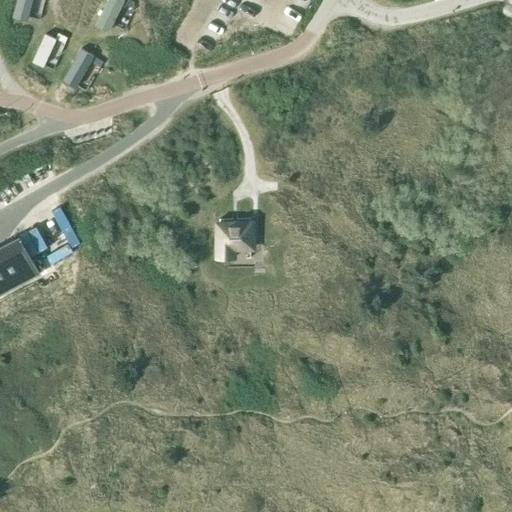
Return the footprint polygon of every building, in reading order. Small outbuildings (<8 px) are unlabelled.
[(31,0),(15,0),(12,15),(27,18),(31,0)] [(35,0),(33,14),(43,16),(46,0),(35,0)] [(108,29),(123,0),(106,0),(95,23),(108,29)] [(43,65),(56,37),(44,32),(31,59),(43,65)] [(76,86),(93,57),(82,51),(65,80),(76,86)] [(249,246),(249,226),(219,226),(219,246),(217,246),(217,257),(233,257),(233,246),(249,246)] [(0,295),(28,280),(39,274),(18,237),(0,247),(0,295)]
